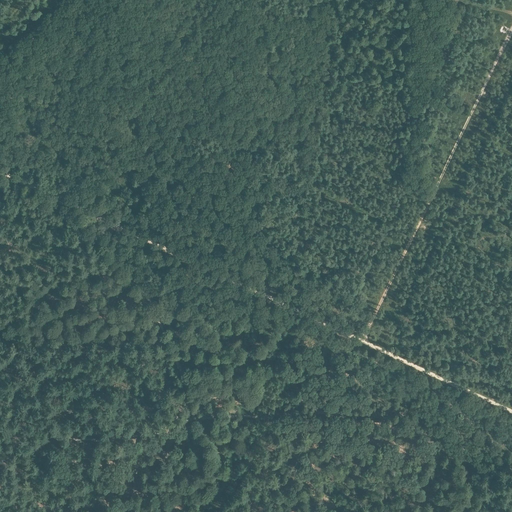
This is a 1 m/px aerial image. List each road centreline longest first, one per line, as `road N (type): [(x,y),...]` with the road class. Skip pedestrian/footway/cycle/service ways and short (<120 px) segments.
road 1 (track): [(474,394),(408,419),(226,414),(0,449)]
road 2 (track): [(360,340),(0,174)]
road 3 (track): [(360,340),(511,32)]
road 4 (track): [(155,511),(186,420),(181,366),(160,318),(98,242),(86,212)]
road 5 (track): [(474,394),(360,340)]
